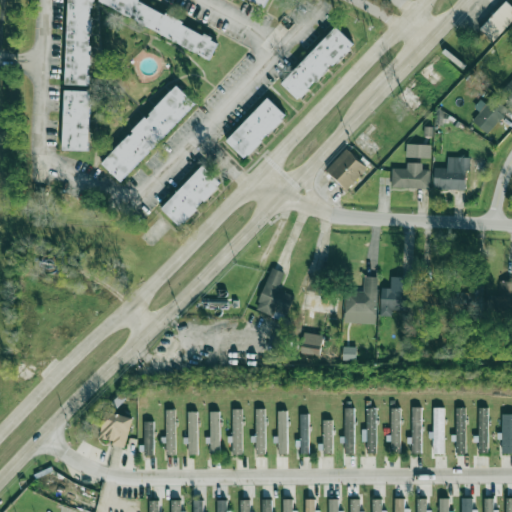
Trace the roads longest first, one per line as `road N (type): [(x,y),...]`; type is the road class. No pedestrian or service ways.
road 1 (secondary): [(0,480),(293,183),(457,0)]
road 2 (secondary): [(421,0),(0,433)]
road 3 (residential): [(46,436),(73,459),(130,478),(511,476)]
road 4 (residential): [(264,170),(339,217),(511,224)]
